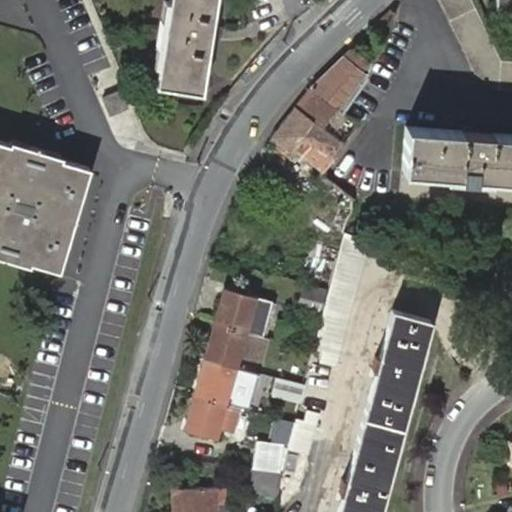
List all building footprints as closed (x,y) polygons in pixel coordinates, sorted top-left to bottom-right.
[(168,0),(168,3),(157,70),(155,86),(200,92),(208,41),(211,25),(214,0),(168,0)] [(437,0),(472,68),(498,87),(511,87),(511,59),(499,58),(470,0),(437,0)] [(157,70),(168,3),(162,2),(152,69),(157,70)] [(389,10),(367,30),(382,39),(395,14),(389,10)] [(220,27),(211,25),(208,41),(218,43),(220,27)] [(346,52),(308,88),(336,108),(342,113),(365,77),(363,76),(367,68),(360,62),(355,70),(348,65),(354,57),(346,52)] [(360,62),(354,57),(348,65),(355,70),(360,62)] [(308,88),(271,138),(292,153),(295,150),(324,171),(344,144),(323,128),(328,120),(336,108),(308,88)] [(108,115),(128,106),(120,89),(100,98),(108,115)] [(336,125),(344,114),(342,113),(336,108),(328,120),(336,125)] [(461,149),(463,132),(405,128),(402,169),(443,172),(443,169),(456,171),(456,177),(472,178),(472,172),(487,173),(487,175),(511,177),(511,135),(471,132),(470,149),(461,149)] [(471,132),(463,132),(461,149),(470,149),(471,132)] [(58,271),(88,169),(59,161),(59,157),(10,143),(8,145),(0,142),(0,256),(27,264),(28,262),(58,271)] [(355,199),(325,177),(317,189),(350,214),(355,199)] [(350,214),(317,189),(304,232),(342,243),(346,231),(350,214)] [(346,231),(328,291),(312,351),(321,354),(320,359),(331,363),(335,364),(369,241),(346,231)] [(318,317),(325,292),(303,286),(299,300),(307,302),(304,313),(318,317)] [(223,287),(220,295),(227,297),(229,289),(223,287)] [(220,295),(212,323),(245,332),(260,337),(270,301),(229,289),(227,297),(220,295)] [(376,369),(345,480),(340,479),(336,490),(342,492),(336,511),(376,511),(428,320),(392,310),(379,356),(374,356),(370,367),(376,369)] [(211,351),(209,360),(235,367),(245,332),(212,323),(205,349),(211,351)] [(205,349),(203,358),(209,360),(211,351),(205,349)] [(203,358),(200,368),(206,370),(209,360),(203,358)] [(271,395),(297,403),(302,386),(275,379),(271,395)] [(224,404),(193,394),(186,419),(192,421),(190,431),(214,439),(217,431),(231,434),(239,408),(224,404)] [(307,452),(319,410),(307,407),(304,417),(295,413),(292,423),(286,446),(307,452)] [(192,421),(186,419),(183,429),(190,431),(192,421)] [(250,446),(248,466),(274,469),(276,449),(277,440),(251,438),(250,446)] [(274,469),(248,466),(247,482),(273,485),(274,469)] [(217,511),(217,502),(226,501),(231,501),(230,484),(224,485),(170,488),(171,511),(217,511)] [(217,502),(217,511),(231,511),(231,501),(226,501),(217,502)]
